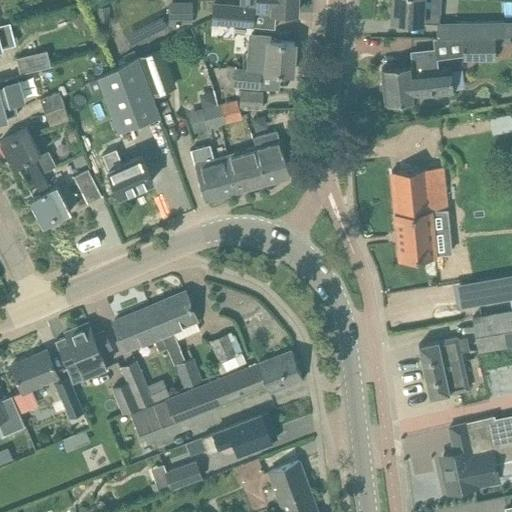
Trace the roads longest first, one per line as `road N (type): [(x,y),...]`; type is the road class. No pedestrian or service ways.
road 1 (unclassified): [(284,247),(325,180),(335,0)]
road 2 (tertiary): [(356,438),(336,296),(322,274),(284,247)]
road 3 (residential): [(356,438),(511,402)]
road 4 (tertiary): [(32,306),(171,253)]
